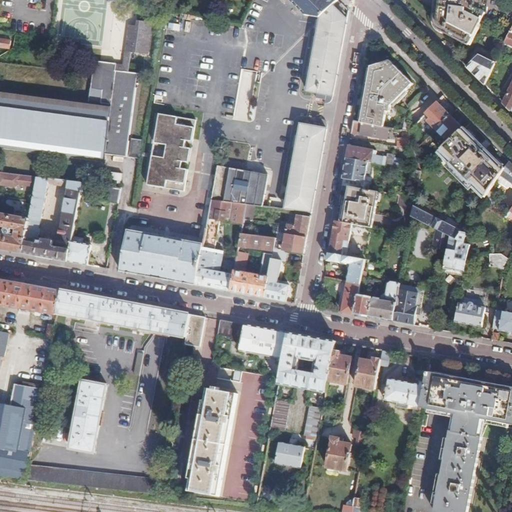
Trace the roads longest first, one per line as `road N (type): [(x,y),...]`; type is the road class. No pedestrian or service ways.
road 1 (unclassified): [(363,0),(305,320)]
road 2 (unclassified): [(0,264),(305,320)]
road 3 (unknown): [(216,304),(210,359),(243,370),(250,385),(236,496)]
road 4 (unclassified): [(305,320),(511,358)]
road 5 (tertiary): [(372,0),(511,138)]
